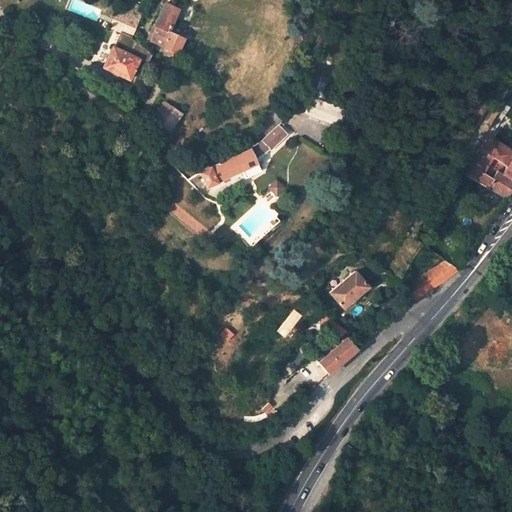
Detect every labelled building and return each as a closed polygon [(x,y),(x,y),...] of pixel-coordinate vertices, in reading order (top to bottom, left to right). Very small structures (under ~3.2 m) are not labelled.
[(131,38),(143,5),(128,0),(125,8),(118,6),(109,31),(118,33),(131,38)] [(174,19),(158,12),(152,24),(155,25),(148,41),(175,54),(183,37),(169,31),(174,19)] [(118,33),(111,48),(137,60),(146,65),(151,54),(130,41),(131,38),(118,33)] [(111,48),(109,47),(99,67),(129,80),(137,60),(111,48)] [(344,111),(350,95),(315,84),(310,100),(344,111)] [(186,107),(168,98),(158,116),(177,125),(186,107)] [(248,147),(200,170),(208,184),(218,180),(217,178),(242,167),(247,177),(262,168),(255,154),(260,149),(264,145),(271,140),(279,131),(278,129),(289,118),(285,113),(264,134),(258,140),(253,143),(248,147)] [(508,163),(511,157),(511,147),(492,135),(474,164),(486,170),(496,155),(508,163)] [(501,168),(511,175),(511,157),(508,163),(496,155),(486,170),(496,175),(501,168)] [(486,170),(474,164),(468,173),(506,197),(511,187),(511,175),(501,168),(496,175),(486,170)] [(286,185),(278,178),(270,186),(278,194),(286,185)] [(461,271),(447,261),(400,289),(415,299),(461,271)] [(343,307),(370,286),(357,270),(330,291),(343,307)] [(329,314),(318,323),(333,341),(344,332),(329,314)] [(321,363),(330,374),(358,350),(348,338),(321,363)]
